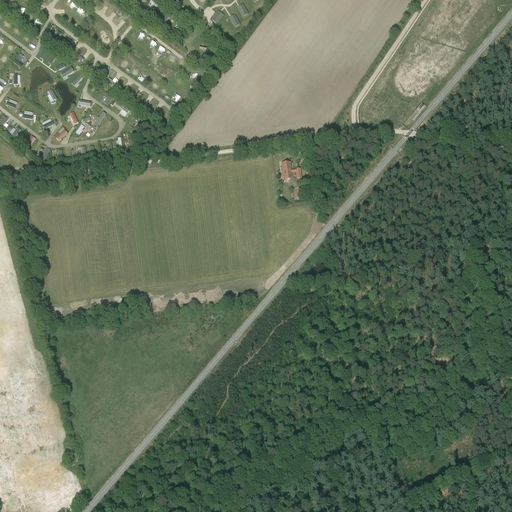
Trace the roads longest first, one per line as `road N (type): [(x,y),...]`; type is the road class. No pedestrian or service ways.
road 1 (track): [(358,135),(0,181)]
road 2 (track): [(356,135),(364,85),(424,0)]
road 3 (track): [(511,146),(399,131),(358,135)]
